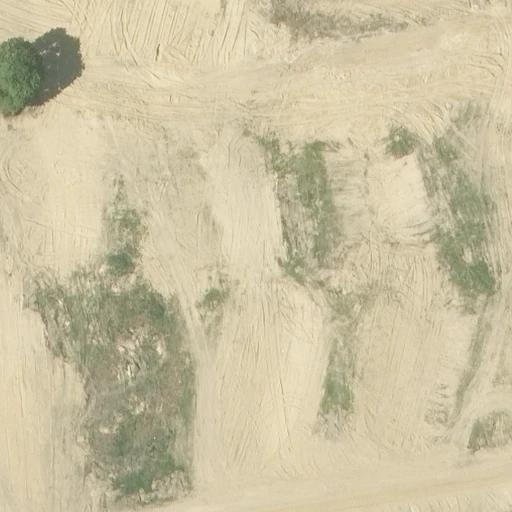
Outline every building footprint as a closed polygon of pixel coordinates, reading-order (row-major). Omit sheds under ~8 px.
[(80,0),(0,0),(0,10),(67,36),(80,0)] [(185,0),(117,0),(112,16),(236,57),(248,21),(185,0)] [(511,115),(499,119),(511,174),(511,115)] [(73,246),(56,122),(18,127),(35,251),(73,246)] [(405,255),(378,131),(341,139),(368,263),(405,255)] [(205,273),(241,264),(210,140),(173,149),(205,273)] [(0,412),(37,407),(31,359),(25,360),(16,289),(0,291),(0,348),(2,348),(3,352),(0,352),(0,412)] [(293,381),(303,299),(262,294),(252,373),(243,371),(233,454),(274,459),(283,379),(293,381)] [(440,360),(447,304),(400,299),(384,432),(421,437),(431,359),(440,360)]
